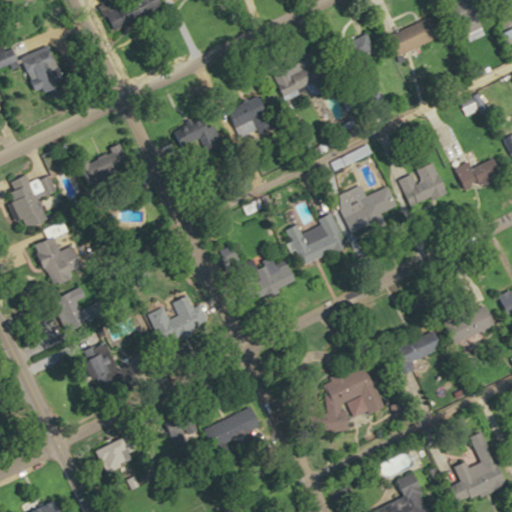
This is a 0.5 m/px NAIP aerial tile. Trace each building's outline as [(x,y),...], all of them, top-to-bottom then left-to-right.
[(99,0),(107,15),(121,9),(116,0),(99,0)] [(142,0),(148,11),(162,5),(159,0),(142,0)] [(511,5),(511,0),(499,0),(504,9),(511,5)] [(396,55),(447,37),(439,15),(389,32),(396,55)] [(376,51),(369,33),(352,40),(359,58),(376,51)] [(40,85),(62,76),(54,57),(32,66),(40,85)] [(332,88),(320,67),(281,88),(289,102),(312,89),(316,97),(332,88)] [(272,128),(265,107),(231,118),(239,140),(272,128)] [(511,139),(501,143),(508,164),(511,162),(511,139)] [(445,188),(434,163),(398,178),(410,204),(445,188)] [(472,182),(471,167),(458,168),(459,183),(472,182)] [(26,230),(48,219),(39,199),(57,190),(50,176),(33,185),(27,173),(4,184),(26,230)] [(337,250),(329,212),(311,216),(313,224),(283,230),(289,260),(337,250)] [(54,288),(88,273),(75,244),(60,250),(54,236),(36,244),(54,288)] [(259,291),(285,284),(278,260),(252,267),(259,291)] [(511,285),(491,293),(501,320),(511,316),(511,285)] [(67,325),(90,320),(83,288),(60,293),(67,325)] [(445,344),(486,326),(477,303),(435,321),(445,344)] [(392,372),(428,361),(421,337),(385,347),(392,372)] [(342,429),(341,420),(334,402),(354,394),(361,413),(376,407),(360,365),(354,366),(317,381),(320,411),(315,413),(298,415),(300,433),(342,429)] [(230,438),(226,419),(196,424),(200,444),(230,438)] [(93,449),(100,469),(124,461),(117,441),(93,449)] [(495,487),(481,447),(470,451),(473,462),(461,466),(459,460),(446,464),(452,482),(441,486),(447,503),(495,487)] [(421,511),(405,472),(387,480),(394,497),(370,508),(371,511),(421,511)]
